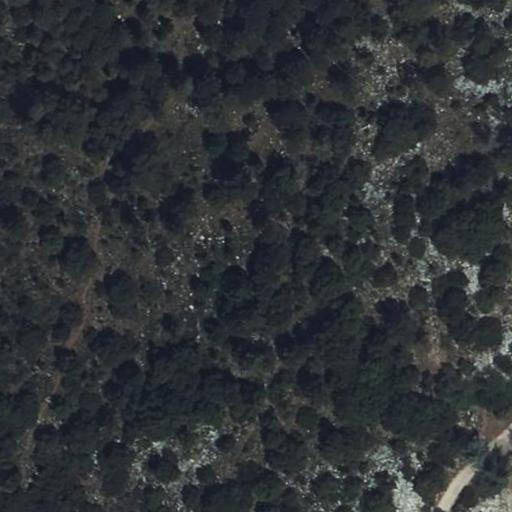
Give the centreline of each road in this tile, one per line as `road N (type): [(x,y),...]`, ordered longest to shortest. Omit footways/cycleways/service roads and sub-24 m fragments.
road 1 (motorway): [(136,511),(26,0)]
road 2 (motorway): [(0,180),(74,511)]
